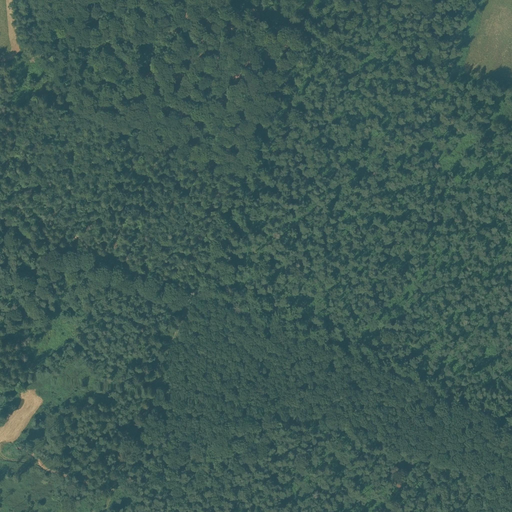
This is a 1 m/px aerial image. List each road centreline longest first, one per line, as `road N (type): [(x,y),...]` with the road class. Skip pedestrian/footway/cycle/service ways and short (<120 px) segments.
road 1 (track): [(99,511),(315,0)]
road 2 (track): [(0,210),(511,417)]
